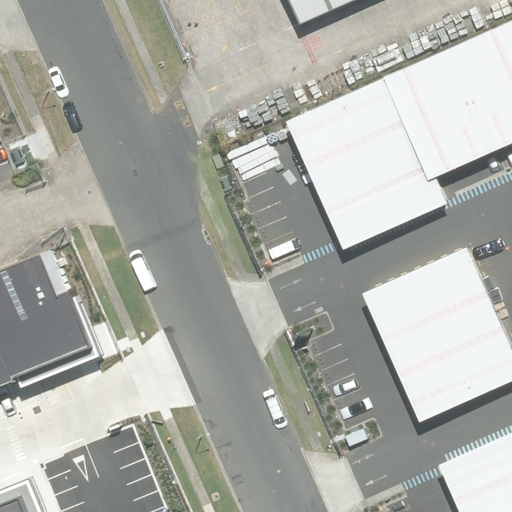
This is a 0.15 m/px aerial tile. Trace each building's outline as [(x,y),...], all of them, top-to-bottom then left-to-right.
[(302,0),(307,10),(329,0),(302,0)] [(511,4),(287,103),(348,241),(450,196),(438,168),(511,136),(511,4)] [(511,327),(473,241),(370,287),(427,414),(511,375),(511,327)] [(0,285),(0,383),(85,352),(52,266),(0,285)] [(511,511),(511,422),(439,455),(465,511),(511,511)] [(0,493),(0,511),(34,511),(24,484),(0,493)]
